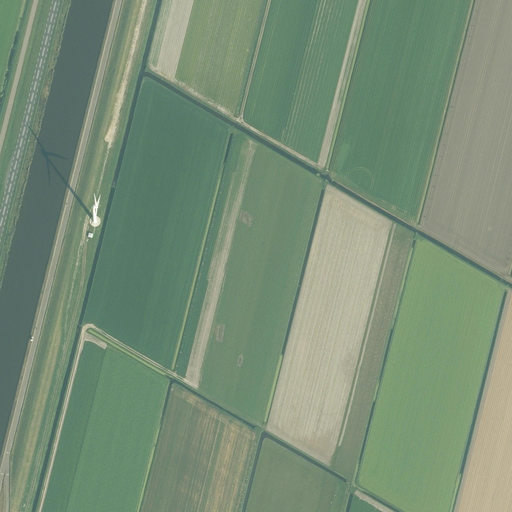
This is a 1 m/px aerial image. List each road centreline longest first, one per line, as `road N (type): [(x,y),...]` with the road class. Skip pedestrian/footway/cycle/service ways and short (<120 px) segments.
road 1 (unclassified): [(6,459),(120,0)]
road 2 (primary): [(0,228),(56,0)]
road 3 (unclassified): [(0,145),(36,0)]
